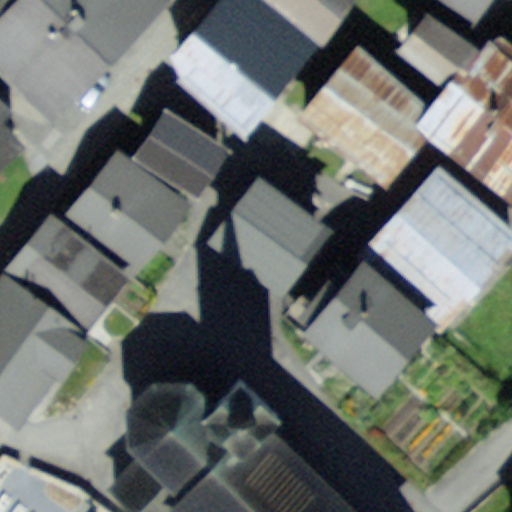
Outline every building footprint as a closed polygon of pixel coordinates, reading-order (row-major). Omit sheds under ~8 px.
[(0,0),(0,39),(55,95),(149,0),(0,0)] [(273,0),(199,0),(162,46),(235,105),(245,93),(302,24),(273,0)] [(273,0),(302,24),(307,27),(329,0),(273,0)] [(408,3),(372,46),(427,93),(463,49),(436,26),(408,3)] [(354,31),(294,101),(316,121),(366,163),(410,113),(427,93),(372,46),(354,31)] [(511,59),(478,31),(463,49),(427,93),(410,113),(433,132),(511,197),(511,59)] [(218,132),(157,91),(124,141),(184,181),(201,156),(218,132)] [(0,131),(13,120),(0,105),(0,131)] [(175,193),(106,141),(63,197),(132,249),(153,221),(175,193)] [(511,242),(511,240),(432,165),(360,241),(441,317),(477,279),(511,242)] [(321,228),(257,178),(204,246),(269,296),(321,228)] [(118,263),(41,199),(0,246),(0,253),(73,315),(95,289),(118,263)] [(433,331),(359,262),(328,295),(298,328),(372,397),(433,331)] [(70,323),(0,270),(0,383),(16,396),(43,359),(70,323)] [(198,416),(239,458),(269,429),(281,418),(240,376),(215,401),(198,416)] [(356,511),(269,429),(239,458),(198,416),(215,401),(198,386),(149,389),(122,417),(129,459),(170,498),(159,510),(161,511),(356,511)]
